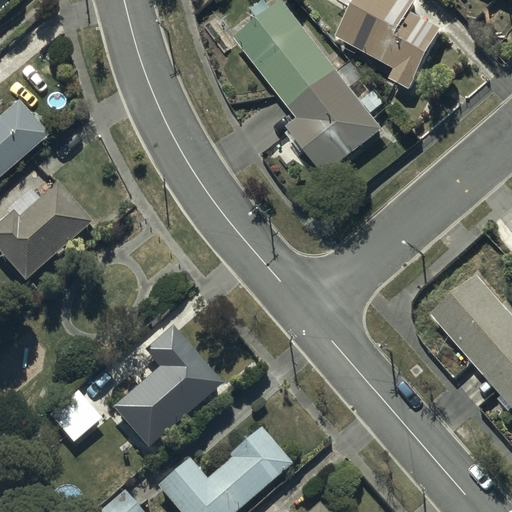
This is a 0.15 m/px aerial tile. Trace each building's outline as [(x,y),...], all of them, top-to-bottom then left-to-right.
[(0,0),(0,14),(10,6),(4,0),(0,0)] [(340,0),(339,2),(354,10),(339,39),(395,71),(390,80),(410,92),(443,32),(412,14),(418,3),(412,0),(340,0)] [(282,3),(235,39),(299,121),(289,129),(327,177),(384,132),(282,3)] [(0,180),(49,139),(19,104),(0,120),(0,180)] [(11,217),(0,225),(0,254),(25,284),(92,226),(57,186),(40,201),(31,191),(7,212),(11,217)] [(511,316),(477,276),(431,317),(501,397),(497,401),(508,415),(511,411),(511,316)] [(158,371),(112,410),(148,454),(224,387),(173,329),(144,354),(158,371)] [(78,390),(44,418),(74,454),(108,426),(78,390)] [(190,462),(157,491),(175,511),(240,511),(292,467),(261,431),(228,459),(231,462),(207,482),(190,462)] [(142,511),(124,491),(100,511),(142,511)]
